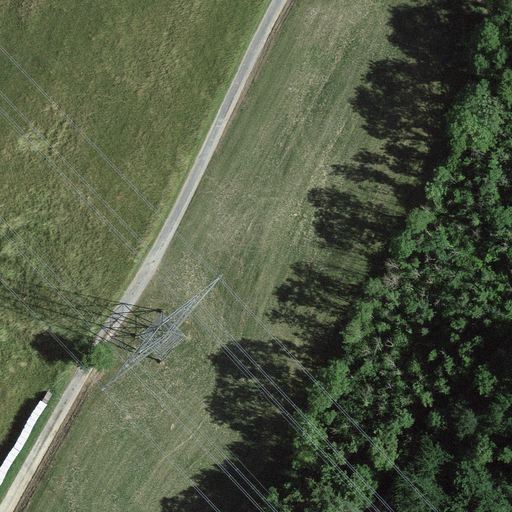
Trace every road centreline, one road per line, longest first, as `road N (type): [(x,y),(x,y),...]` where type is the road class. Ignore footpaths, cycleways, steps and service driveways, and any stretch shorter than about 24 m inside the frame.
road 1 (track): [(0,510),(165,229),(274,0)]
road 2 (track): [(511,346),(384,511)]
